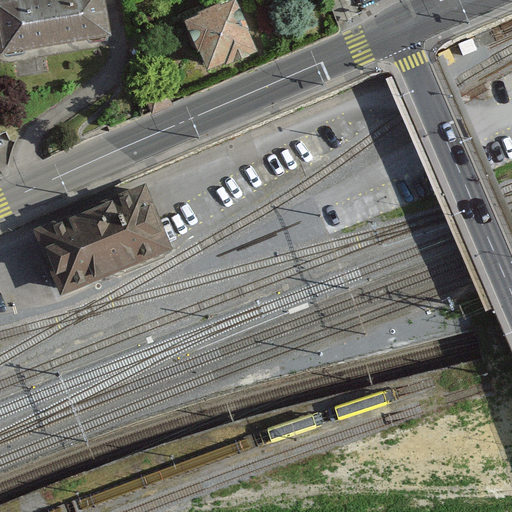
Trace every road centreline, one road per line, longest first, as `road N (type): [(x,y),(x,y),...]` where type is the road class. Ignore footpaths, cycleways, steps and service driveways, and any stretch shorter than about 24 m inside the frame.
road 1 (secondary): [(0,202),(401,28)]
road 2 (tertiary): [(511,290),(401,28)]
